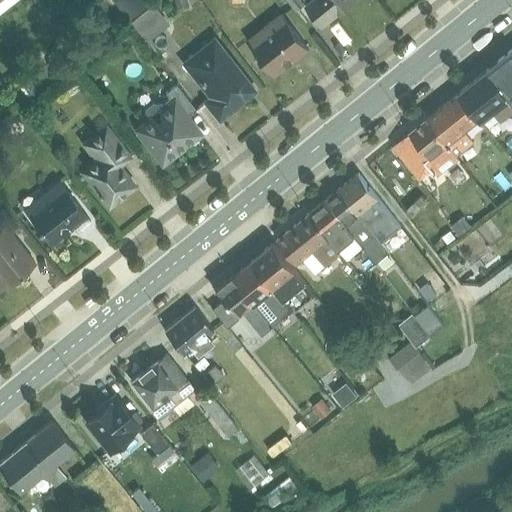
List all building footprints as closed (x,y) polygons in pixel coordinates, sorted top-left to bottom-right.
[(0,0),(0,12),(15,0),(0,0)] [(112,0),(126,19),(147,3),(144,0),(112,0)] [(188,6),(186,0),(173,0),(176,10),(188,6)] [(286,0),(296,11),(307,3),(304,0),(286,0)] [(324,26),(355,0),(308,0),(306,2),(324,26)] [(169,24),(153,3),(129,22),(145,43),(169,24)] [(275,76),(309,49),(281,12),(247,39),(275,76)] [(219,119),(256,91),(213,37),(181,62),(207,97),(204,99),(219,119)] [(511,49),(487,70),(511,100),(511,49)] [(49,62),(29,68),(33,80),(53,74),(49,62)] [(502,119),(511,110),(511,100),(487,70),(459,93),(480,118),(482,120),(495,110),(502,119)] [(27,77),(17,84),(28,98),(37,91),(27,77)] [(185,143),(199,133),(187,118),(196,111),(176,85),(166,93),(169,97),(160,105),(159,103),(152,103),(145,109),(144,114),(147,117),(136,126),(162,161),(176,151),(177,152),(187,145),(185,143)] [(480,118),(459,93),(427,118),(457,155),(474,142),(465,129),(480,118)] [(459,159),(457,155),(427,118),(392,146),(420,180),(432,171),(437,176),(459,159)] [(81,168),(109,205),(135,186),(119,165),(130,157),(105,124),(81,143),(93,159),(81,168)] [(489,186),(504,191),(509,177),(494,172),(489,186)] [(370,230),(391,214),(359,173),(338,190),(370,230)] [(147,197),(154,193),(145,174),(137,178),(147,197)] [(77,232),(90,220),(58,180),(22,208),(51,245),(73,227),(77,232)] [(370,230),(338,190),(327,198),(355,235),(376,263),(388,253),(370,230)] [(426,201),(421,196),(405,209),(411,216),(426,201)] [(338,249),(355,235),(327,198),(309,213),(338,249)] [(338,249),(309,213),(277,239),(298,264),(304,258),(316,273),(324,266),(325,267),(341,253),(338,249)] [(451,225),(458,235),(470,226),(463,216),(451,225)] [(0,290),(35,264),(4,224),(0,227),(0,290)] [(295,312),(316,295),(273,242),(271,244),(285,261),(267,275),(253,258),(251,260),(293,310),(295,312)] [(293,310),(251,260),(231,276),(273,326),(293,310)] [(414,285),(429,305),(449,289),(434,270),(414,285)] [(263,335),(273,326),(231,276),(214,290),(222,300),(212,309),(227,327),(238,318),(235,315),(242,310),(263,335)] [(429,305),(415,315),(431,336),(445,326),(429,305)] [(209,335),(214,331),(194,306),(164,330),(183,355),(192,348),(196,353),(213,340),(209,335)] [(411,340),(416,346),(431,336),(415,315),(412,313),(399,324),(411,340)] [(221,343),(238,364),(249,356),(231,334),(221,343)] [(411,340),(389,358),(398,369),(400,368),(420,353),(416,346),(411,340)] [(360,364),(350,352),(338,362),(348,373),(360,364)] [(172,407),(194,389),(166,353),(132,381),(152,406),(149,408),(158,420),(173,408),(172,407)] [(430,368),(420,353),(400,368),(412,382),(430,368)] [(214,364),(202,375),(210,385),(226,372),(221,366),(218,369),(214,364)] [(324,377),(340,395),(338,396),(347,408),(362,397),(337,366),(324,377)] [(196,399),(227,437),(238,428),(207,390),(196,399)] [(109,451),(140,427),(137,423),(142,419),(134,410),(129,413),(114,395),(97,409),(98,411),(85,422),(109,451)] [(312,406),(322,418),(332,410),(322,398),(312,406)] [(56,464),(75,448),(52,421),(7,457),(0,462),(0,468),(20,493),(44,473),(54,486),(66,477),(56,464)] [(169,445),(152,423),(140,433),(157,454),(169,445)] [(272,453),(291,439),(285,430),(265,444),(272,453)] [(222,468),(209,451),(191,466),(204,482),(222,468)] [(272,474),(257,455),(237,469),(253,490),(272,474)] [(296,485),(289,476),(266,496),(275,507),(286,497),(285,495),(296,485)] [(159,511),(149,498),(141,504),(147,511),(159,511)]
